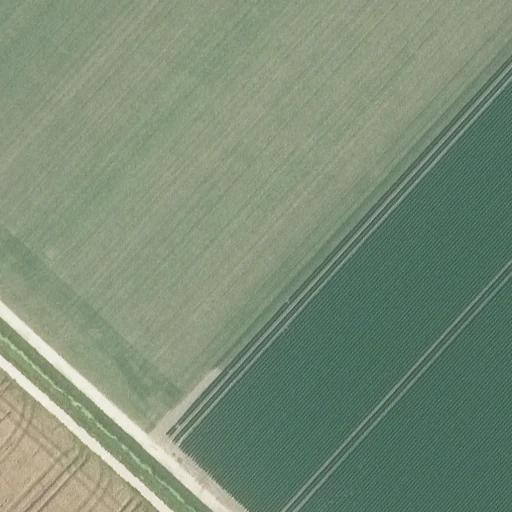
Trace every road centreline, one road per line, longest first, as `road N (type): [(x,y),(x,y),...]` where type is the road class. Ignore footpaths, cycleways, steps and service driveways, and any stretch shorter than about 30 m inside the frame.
road 1 (track): [(223,511),(0,308)]
road 2 (track): [(166,511),(0,362)]
